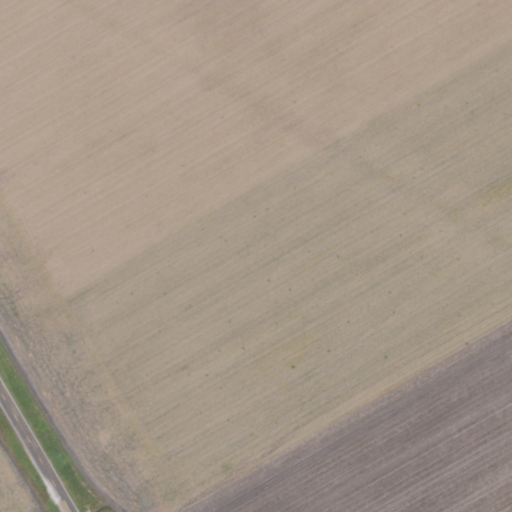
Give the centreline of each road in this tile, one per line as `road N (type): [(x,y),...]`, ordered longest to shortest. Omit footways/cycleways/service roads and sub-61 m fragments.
road 1 (residential): [(68,501),(102,499),(117,511),(227,473),(511,309)]
road 2 (secondary): [(74,511),(0,385)]
